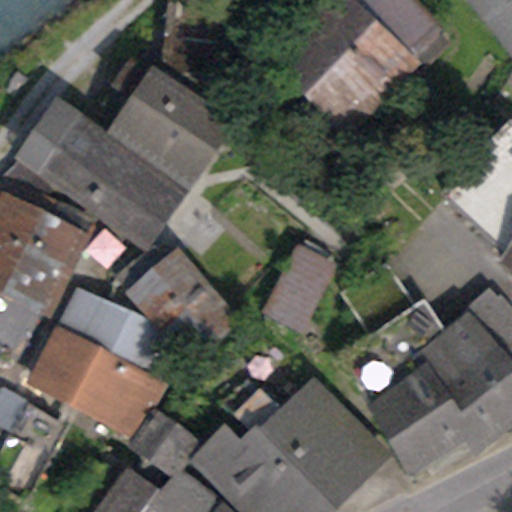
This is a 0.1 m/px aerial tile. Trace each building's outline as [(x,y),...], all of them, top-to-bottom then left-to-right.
[(277,52),(283,1),(275,0),(179,0),(171,69),(232,77),(233,67),(251,49),(277,52)] [(403,0),(346,0),(341,6),(403,66),(414,54),(426,66),(447,45),(403,0)] [(511,0),(473,0),(511,48),(511,0)] [(281,66),(342,128),(390,79),(403,66),(341,6),(302,46),(297,41),(291,48),(295,51),(281,66)] [(390,79),(401,91),(426,66),(414,54),(403,66),(390,79)] [(133,113),(153,83),(133,69),(112,98),(133,113)] [(155,80),(153,83),(133,113),(109,137),(181,186),(222,128),(155,80)] [(141,241),(177,193),(59,107),(25,156),(96,208),(141,241)] [(511,271),(511,128),(445,199),(508,258),(503,265),(511,271)] [(90,223),(96,208),(25,156),(3,205),(50,228),(58,210),(90,223)] [(58,210),(50,228),(3,205),(0,211),(0,361),(10,366),(23,358),(90,223),(58,210)] [(301,252),(267,314),(299,331),(332,269),(301,252)] [(122,282),(191,358),(232,323),(177,259),(162,273),(150,258),(122,282)] [(372,342),(417,312),(387,266),(341,296),(372,342)] [(56,339),(150,382),(169,348),(76,299),(56,339)] [(511,312),(500,299),(471,325),(511,373),(511,312)] [(423,308),(417,312),(372,342),(345,360),(358,382),(414,358),(440,335),(423,308)] [(477,450),(511,422),(511,373),(471,325),(447,346),(440,335),(414,358),(358,382),(409,473),(466,435),(477,450)] [(151,412),(164,388),(150,382),(56,339),(35,379),(123,423),(121,428),(142,439),(158,415),(151,412)] [(220,401),(233,414),(256,393),(243,379),(220,401)] [(256,393),(233,414),(258,442),(323,510),(379,454),(317,385),(280,418),(256,393)] [(158,415),(142,439),(135,449),(177,476),(199,447),(158,415)] [(194,467),(239,511),(320,511),(323,510),(258,442),(246,455),(225,433),(194,467)] [(12,435),(0,455),(0,486),(25,502),(50,457),(12,435)] [(221,511),(223,510),(181,479),(162,501),(123,476),(97,511),(221,511)]
